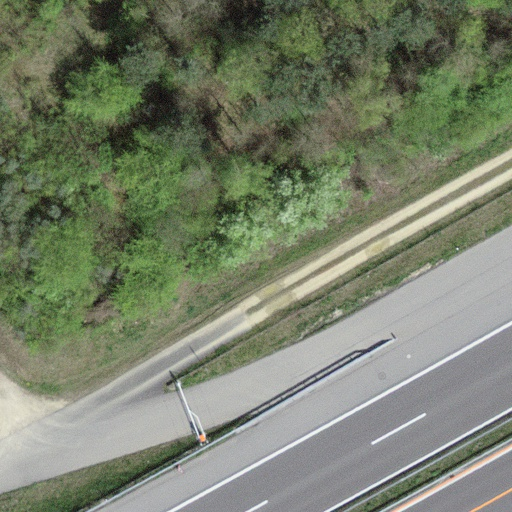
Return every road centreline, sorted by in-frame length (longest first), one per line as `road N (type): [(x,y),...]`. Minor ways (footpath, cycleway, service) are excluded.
road 1 (track): [(511,163),(257,307),(38,453)]
road 2 (motorway): [(511,364),(247,511)]
